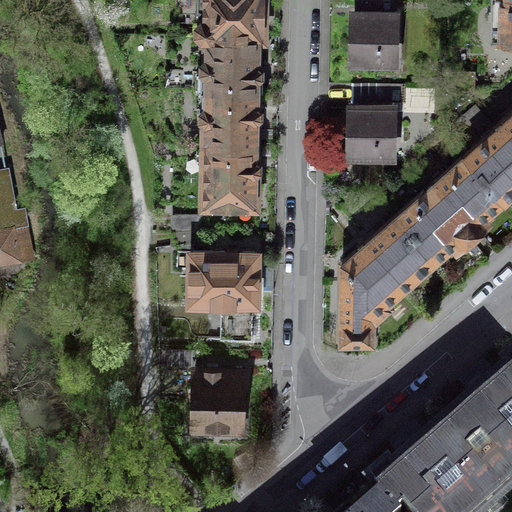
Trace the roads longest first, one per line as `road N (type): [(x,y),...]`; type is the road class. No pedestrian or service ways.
road 1 (residential): [(301,163),(297,341),(303,365),(344,428)]
road 2 (residential): [(507,285),(344,428)]
road 3 (residential): [(305,0),(301,163)]
road 4 (residential): [(344,428),(250,511)]
